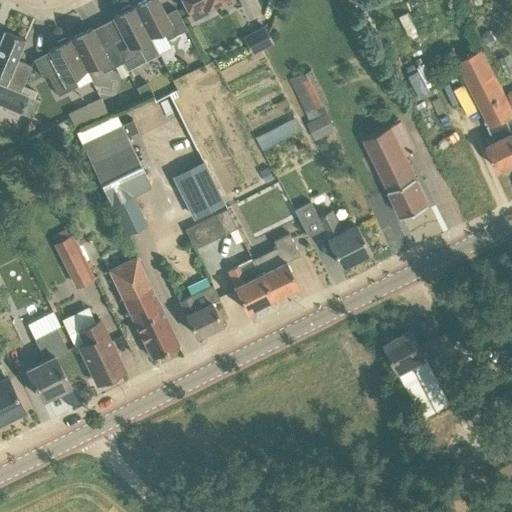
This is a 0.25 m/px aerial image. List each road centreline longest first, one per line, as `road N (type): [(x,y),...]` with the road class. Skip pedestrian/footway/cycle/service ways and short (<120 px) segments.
road 1 (secondary): [(84,424),(511,215)]
road 2 (unclassified): [(84,424),(167,511)]
